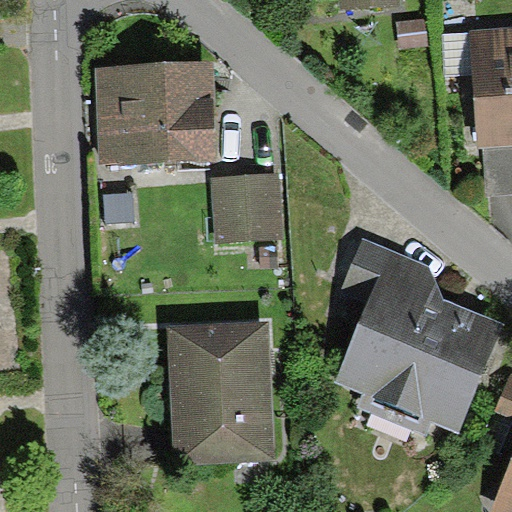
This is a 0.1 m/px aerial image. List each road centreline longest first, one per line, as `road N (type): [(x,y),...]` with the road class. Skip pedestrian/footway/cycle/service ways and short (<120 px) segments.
road 1 (residential): [(50,0),(46,52),(73,511)]
road 2 (residential): [(180,0),(511,279)]
